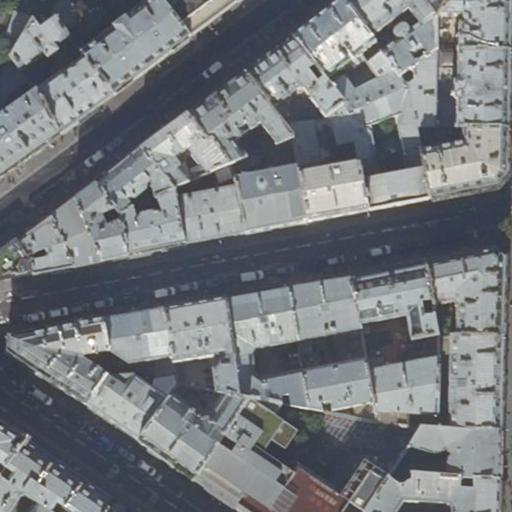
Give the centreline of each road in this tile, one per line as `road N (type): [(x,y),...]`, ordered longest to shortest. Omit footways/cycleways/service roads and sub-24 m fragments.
road 1 (residential): [(0,314),(511,215)]
road 2 (residential): [(291,0),(0,217)]
road 3 (residential): [(0,385),(182,511)]
